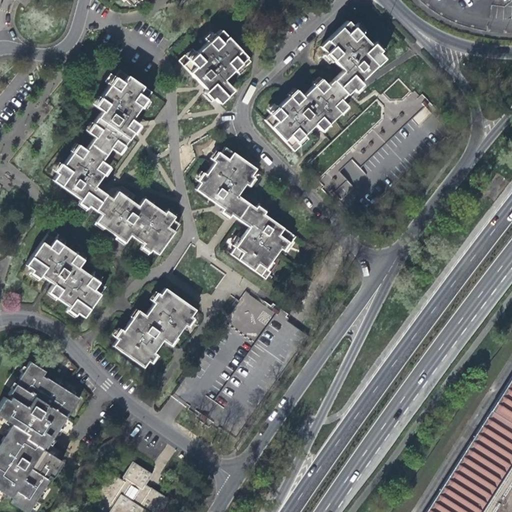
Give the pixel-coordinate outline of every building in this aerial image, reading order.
[(352,27),(346,21),(319,46),(325,53),(323,55),(329,62),(333,59),(343,70),(332,78),(346,92),(350,87),(353,90),(360,83),(358,81),(383,58),(377,52),(379,50),(372,42),(369,45),(359,33),(361,31),(354,25),(352,27)] [(243,67),(250,61),(220,30),(214,35),(211,33),(204,39),(207,42),(195,53),(193,51),(187,57),(184,54),(177,61),(205,90),(203,92),(210,100),(213,98),(218,103),(232,90),(222,79),(233,69),(235,71),(241,65),(243,67)] [(149,91),(118,69),(113,76),(112,74),(106,83),(108,84),(93,105),(102,111),(86,132),(93,137),(109,149),(116,154),(138,124),(130,118),(139,107),(141,108),(147,100),(144,98),(149,91)] [(346,92),(332,78),(325,85),(319,78),(301,95),(296,89),(277,107),(274,105),(267,112),(269,114),(263,120),(293,151),(300,145),(298,143),(305,137),(303,134),(314,124),(320,130),(345,106),(339,100),(346,92)] [(88,206),(99,190),(94,186),(109,165),(101,160),(109,149),(93,137),(84,149),(77,144),(62,166),(59,164),(54,171),(56,173),(51,180),(79,199),(77,202),(86,208),(88,206)] [(229,213),(237,218),(247,204),(236,195),(244,183),(246,185),(251,178),(249,176),(255,168),(224,147),(220,153),(217,151),(211,160),(213,161),(204,175),(201,172),(195,181),(198,183),(194,189),(221,208),(220,211),(227,216),(229,213)] [(335,193),(341,199),(353,187),(343,178),(335,187),(338,189),(335,193)] [(157,254),(178,224),(171,219),(173,216),(166,211),(164,213),(143,198),(138,205),(117,191),(111,199),(99,190),(88,206),(100,214),(94,222),(124,243),(129,235),(141,244),(140,246),(148,252),(150,249),(157,254)] [(254,209),(247,204),(237,218),(250,227),(241,240),(237,238),(232,244),(235,246),(230,253),(265,277),(268,272),(266,270),(271,262),(270,261),(279,248),(282,250),(287,243),(289,244),(294,237),(262,214),(264,211),(256,206),(254,209)] [(82,317),(103,287),(97,282),(98,280),(91,275),(90,276),(77,267),(82,260),(61,245),(63,242),(56,237),(57,234),(50,228),(24,264),(31,269),(29,272),(37,277),(39,275),(53,284),(47,292),(67,306),(65,309),(73,315),(76,312),(82,317)] [(247,291),(225,322),(254,342),(276,311),(247,291)] [(194,309),(170,292),(165,299),(156,292),(151,300),(153,302),(144,315),(136,310),(122,330),(119,328),(113,337),(116,339),(111,346),(143,368),(147,362),(149,363),(155,354),(152,352),(161,339),(169,344),(183,324),(186,326),(192,318),(190,316),(194,309)] [(66,415),(68,412),(72,414),(82,398),(48,377),(47,378),(45,376),(48,371),(31,361),(10,395),(12,396),(10,399),(6,397),(0,406),(0,415),(13,423),(0,443),(0,488),(12,496),(13,495),(16,497),(13,501),(28,511),(50,477),(48,476),(50,473),(54,476),(64,461),(46,450),(68,416),(66,415)] [(511,511),(511,372),(423,511),(511,511)] [(122,477),(123,478),(121,480),(108,471),(89,501),(105,511),(107,509),(109,510),(108,511),(150,511),(151,511),(153,511),(156,511),(166,498),(150,488),(144,485),(151,474),(131,462),(122,477)]
